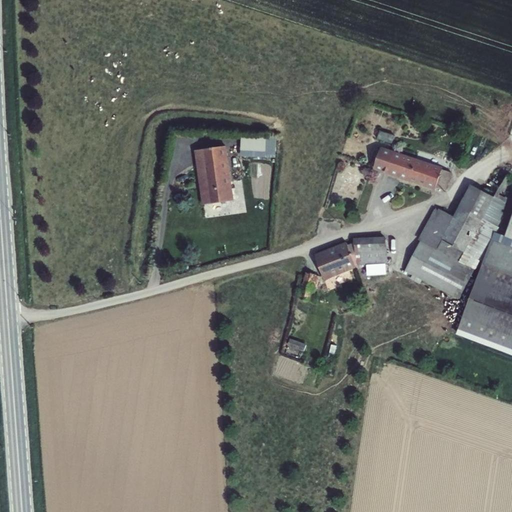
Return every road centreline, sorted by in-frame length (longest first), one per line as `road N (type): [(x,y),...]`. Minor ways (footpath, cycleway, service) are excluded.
road 1 (unclassified): [(7,315),(92,306),(398,216)]
road 2 (secondary): [(21,511),(7,315)]
